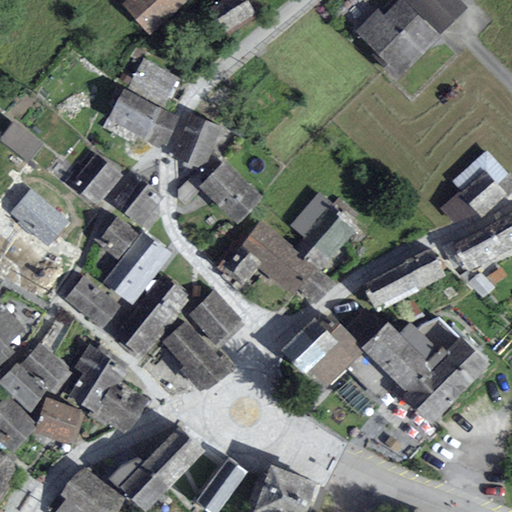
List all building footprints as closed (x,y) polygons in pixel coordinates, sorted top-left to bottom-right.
[(127,0),(122,5),(150,35),(187,0),(127,0)] [(257,17),(245,0),(224,0),(211,8),(229,35),(257,17)] [(378,10),(356,32),(377,52),(373,56),(397,80),(442,35),(407,0),(398,0),(383,15),(378,10)] [(459,0),(407,0),(442,35),(467,8),(459,0)] [(127,90),(162,109),(177,78),(143,59),(127,90)] [(163,147),(179,118),(162,109),(127,90),(124,89),(109,119),(163,147)] [(221,126),(192,116),(177,158),(206,168),(221,126)] [(44,143),(14,120),(0,139),(30,162),(44,143)] [(121,176),(95,155),(71,183),(97,205),(121,176)] [(511,174),(495,156),(458,190),(482,216),(511,187),(511,174)] [(222,160),(197,187),(238,224),(263,198),(222,160)] [(164,198),(136,176),(112,204),(139,227),(164,198)] [(31,188),(9,213),(47,247),(70,223),(31,188)] [(319,193),(291,226),(306,239),(297,249),(320,269),(352,232),(336,218),(341,212),(319,193)] [(500,256),(511,249),(511,210),(484,227),(500,256)] [(137,235),(111,214),(92,238),(118,259),(137,235)] [(314,303),(336,284),(318,271),(320,269),(297,249),(262,221),(243,246),(262,264),(257,269),(293,295),(299,289),(314,303)] [(468,272),(500,256),(484,227),(454,245),(468,272)] [(144,232),(104,282),(132,304),(172,255),(144,232)] [(257,269),(262,264),(243,246),(219,271),(238,289),(257,269)] [(429,249),(361,284),(374,309),(442,274),(429,249)] [(492,286),(507,276),(501,268),(485,278),(492,286)] [(485,278),(479,272),(468,282),(482,298),(494,288),(492,286),(485,278)] [(191,298),(164,275),(114,335),(141,358),(191,298)] [(121,305),(83,276),(65,299),(102,328),(121,305)] [(216,292),(188,318),(217,351),(245,325),(216,292)] [(9,345),(24,331),(6,308),(0,313),(0,364),(15,353),(9,345)] [(315,315),(280,349),(323,393),(348,369),(366,352),(362,348),(358,344),(361,341),(340,320),(329,330),(315,315)] [(487,365),(439,319),(423,326),(419,330),(410,323),(398,333),(387,322),(362,348),(366,352),(348,369),(380,400),(396,384),(406,394),(402,398),(432,426),(487,365)] [(184,321),(162,342),(206,391),(229,370),(184,321)] [(40,342),(19,365),(48,391),(51,393),(71,370),(40,342)] [(116,381),(120,383),(130,367),(99,347),(98,349),(89,344),(73,369),(81,375),(67,396),(90,411),(94,414),(116,381)] [(0,386),(30,412),(48,391),(19,365),(16,363),(0,381),(0,386)] [(120,383),(116,381),(94,414),(90,411),(88,414),(125,437),(147,400),(120,383)] [(5,396),(0,402),(0,442),(12,454),(36,428),(33,425),(35,423),(5,396)] [(85,411),(45,398),(35,434),(74,446),(85,411)] [(146,511),(203,452),(179,429),(145,465),(138,458),(121,468),(108,481),(119,491),(122,489),(146,511)] [(16,470),(0,458),(0,499),(9,487),(6,484),(16,470)] [(228,458),(196,502),(207,511),(217,511),(247,473),(228,458)] [(255,511),(281,511),(297,476),(272,465),(254,511),(255,511)] [(82,467),(60,496),(66,500),(57,511),(113,511),(124,499),(82,467)] [(297,476),(281,511),(309,511),(320,486),(297,476)]
